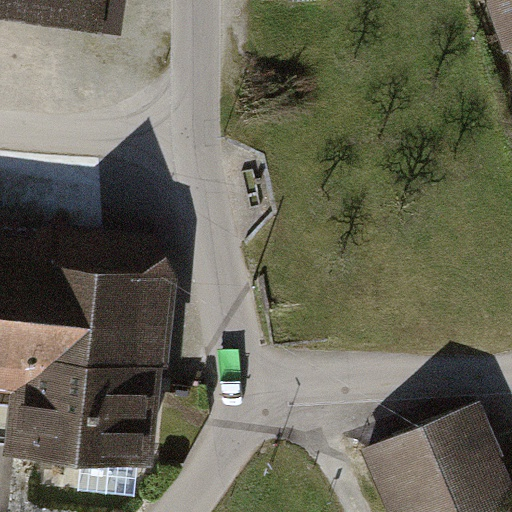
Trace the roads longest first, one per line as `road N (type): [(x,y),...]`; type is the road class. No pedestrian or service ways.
road 1 (residential): [(247,382),(477,382),(511,374)]
road 2 (residential): [(191,130),(247,382)]
road 3 (unclassified): [(191,130),(0,117)]
road 4 (track): [(247,382),(329,452),(356,511)]
road 5 (residential): [(247,382),(218,458),(170,511)]
road 6 (residential): [(190,0),(191,130)]
